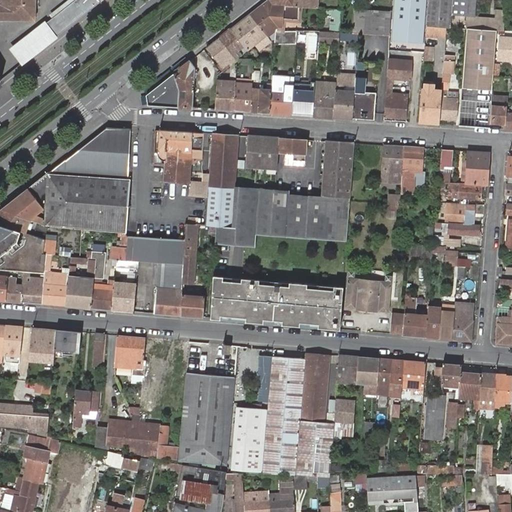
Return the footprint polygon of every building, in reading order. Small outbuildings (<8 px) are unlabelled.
[(0,0),(0,17),(34,18),(34,0),(0,0)] [(72,0),(54,15),(53,16),(45,22),(55,35),(100,0),(72,0)] [(70,0),(52,15),(53,16),(54,15),(72,0),(70,0)] [(267,35),(275,29),(275,26),(275,24),(282,24),(282,15),(299,16),(299,4),(270,2),(268,0),(250,14),(261,27),(264,25),(268,30),(265,33),(266,33),(267,35)] [(422,42),(424,0),(394,0),(392,40),(422,42)] [(431,0),(430,22),(450,24),(451,9),(461,9),(461,13),(474,14),(475,0),(431,0)] [(490,0),(478,0),(477,10),(489,11),(490,0)] [(389,34),(391,10),(371,9),(367,9),(353,8),(352,32),(358,32),(364,32),(389,34)] [(491,17),(506,18),(506,10),(498,9),(498,13),(492,12),(491,17)] [(460,11),(452,10),(451,26),(459,26),(467,26),(498,28),(505,29),(506,18),(491,17),(478,16),(477,19),(467,18),(467,23),(459,22),(460,11)] [(232,29),(244,44),(248,48),(253,44),(260,38),(266,33),(265,33),(268,30),(264,25),(261,27),(250,14),(232,29)] [(55,35),(45,22),(11,48),(22,61),(55,35)] [(446,25),(426,24),(425,33),(445,34),(445,31),(446,27),(446,25)] [(495,62),(497,33),(498,28),(467,26),(462,84),(494,86),(495,73),(495,62)] [(237,60),(237,57),(240,55),(237,51),(244,44),(232,29),(219,39),(233,55),(231,57),(234,62),(237,60)] [(260,38),(253,44),(256,47),(263,41),(260,38)] [(511,38),(503,38),(503,40),(502,40),(501,57),(511,57),(511,38)] [(228,59),(231,64),(234,62),(231,57),(233,55),(219,39),(206,49),(220,65),(228,59)] [(433,45),(424,45),(424,51),(423,60),(432,60),(433,45)] [(394,58),(388,57),(384,115),(407,116),(409,91),(392,90),(393,73),(411,75),(412,59),(394,58)] [(454,61),(445,60),(444,72),(450,72),(453,72),(454,61)] [(179,107),(193,108),(195,73),(196,67),(191,61),(173,75),(178,90),(179,107)] [(315,78),(313,115),(334,117),(336,84),(327,84),(327,90),(319,89),(319,83),(320,63),(316,63),(315,78)] [(441,89),(439,118),(456,119),(458,99),(446,98),(447,90),(450,78),(450,72),(444,72),(443,71),(441,89)] [(356,73),(337,72),(336,84),(334,117),(353,118),(355,79),(356,73)] [(295,83),(293,114),(313,115),(315,78),(312,78),(311,86),(298,85),(299,74),(295,74),(295,83)] [(178,90),(173,75),(147,96),(150,105),(179,107),(178,90)] [(215,109),(234,111),(236,86),(236,79),(217,79),(215,109)] [(364,80),(355,79),(353,118),(374,119),(376,90),(363,90),(364,80)] [(272,84),(270,113),(293,114),(295,83),(272,82),(272,84)] [(250,112),(270,113),(272,84),(266,84),(266,88),(252,87),(250,112)] [(234,111),(250,112),(252,87),(236,86),(234,111)] [(424,88),(421,88),(419,122),(439,123),(439,118),(441,89),(434,89),(424,88)] [(458,91),(447,90),(446,98),(458,99),(458,91)] [(504,120),(504,127),(511,127),(511,110),(505,110),(506,95),(494,94),(492,119),(504,120)] [(487,127),(489,102),(462,99),(460,125),(487,127)] [(60,162),(48,172),(128,179),(131,130),(122,129),(105,128),(60,162)] [(166,182),(190,183),(192,164),(202,160),(204,134),(161,131),(159,161),(167,161),(167,164),(166,182)] [(239,135),(211,133),(204,228),(214,229),(213,246),(258,249),(259,234),(347,240),(354,144),(329,142),(325,196),(289,193),(289,190),(236,186),(239,135)] [(307,140),(248,137),(247,166),(285,168),(285,159),(306,160),(306,146),(307,140)] [(404,146),(384,145),(382,182),(402,183),(404,146)] [(404,146),(402,183),(401,191),(415,191),(416,186),(416,178),(416,171),(423,171),(424,148),(404,146)] [(453,150),(441,149),(440,162),(453,163),(453,150)] [(439,174),(439,182),(487,185),(490,152),(468,150),(466,176),(439,174)] [(50,228),(85,231),(129,234),(135,183),(128,179),(48,172),(34,183),(48,200),(49,213),(49,222),(50,228)] [(416,178),(416,186),(423,186),(424,178),(416,178)] [(34,183),(29,187),(45,208),(49,213),(48,200),(34,183)] [(457,198),(458,186),(446,185),(445,198),(457,198)] [(461,186),(460,198),(481,200),(481,188),(461,186)] [(30,220),(50,228),(49,222),(35,216),(45,208),(29,187),(2,208),(30,220)] [(387,215),(400,216),(401,198),(392,198),(392,205),(387,204),(387,215)] [(449,212),(448,223),(473,225),(474,205),(439,203),(438,211),(449,212)] [(0,225),(24,235),(30,220),(2,208),(0,209),(0,225)] [(473,225),(448,223),(436,222),(435,234),(443,235),(442,245),(448,245),(460,246),(460,240),(448,239),(448,233),(480,235),(480,226),(473,225)] [(194,274),(198,225),(188,224),(187,241),(184,282),(193,283),(193,275),(194,274)] [(32,271),(39,272),(45,272),(45,270),(46,262),(46,257),(51,258),(55,258),(55,246),(47,246),(47,244),(24,235),(0,225),(0,268),(25,271),(25,270),(32,271)] [(432,239),(434,227),(425,225),(423,237),(432,239)] [(435,234),(434,244),(442,245),(443,235),(435,234)] [(140,237),(129,236),(128,248),(127,260),(138,261),(140,237)] [(140,237),(138,261),(145,261),(146,252),(160,253),(179,254),(177,283),(158,281),(155,313),(181,315),(183,294),(184,282),(187,241),(140,237)] [(434,244),(412,243),(411,257),(433,258),(433,251),(434,244)] [(127,260),(128,248),(118,247),(118,253),(117,259),(127,260)] [(92,307),(113,309),(115,281),(116,279),(112,278),(111,288),(101,288),(102,277),(105,276),(107,251),(92,250),(91,261),(95,261),(95,264),(92,307)] [(460,257),(461,251),(447,250),(447,252),(446,260),(460,261),(460,257)] [(160,253),(158,281),(177,283),(179,254),(160,253)] [(460,266),(466,266),(471,267),(472,258),(460,257),(460,261),(460,266)] [(138,261),(127,260),(117,259),(117,265),(117,267),(138,269),(138,261)] [(66,305),(92,307),(95,264),(89,264),(88,277),(69,275),(66,305)] [(22,301),(42,303),(45,272),(39,272),(39,277),(31,276),(32,271),(25,270),(25,271),(24,281),(22,301)] [(42,303),(66,305),(69,275),(69,273),(45,270),(45,272),(42,303)] [(348,272),(345,308),(389,311),(392,276),(348,272)] [(0,299),(5,300),(8,275),(0,274),(0,299)] [(5,300),(22,301),(24,281),(16,280),(16,274),(9,274),(8,275),(5,300)] [(260,280),(216,276),(212,316),(339,327),(343,286),(290,282),(289,286),(260,283),(260,280)] [(115,281),(113,309),(134,311),(136,293),(136,284),(115,281)] [(204,314),(206,296),(183,294),(181,315),(204,317),(204,314)] [(428,316),(427,336),(440,337),(442,311),(434,310),(435,296),(430,296),(429,310),(428,316)] [(405,313),(403,334),(427,336),(428,316),(416,315),(417,306),(412,306),(412,298),(407,298),(405,313)] [(453,339),(455,312),(456,308),(442,306),(442,311),(440,337),(453,339)] [(393,312),(391,333),(403,334),(405,313),(393,312)] [(455,312),(453,339),(471,340),(474,314),(461,312),(455,312)] [(496,343),(511,343),(511,317),(502,317),(498,316),(496,343)] [(24,327),(7,325),(4,363),(4,367),(20,368),(24,327)] [(57,330),(33,327),(30,360),(54,362),(54,356),(57,330)] [(57,330),(54,356),(60,356),(60,351),(80,353),(81,332),(57,330)] [(102,364),(104,334),(97,333),(94,363),(102,364)] [(145,337),(117,335),(114,367),(142,370),(145,337)] [(323,356),(323,354),(308,353),(303,420),(324,422),(329,363),(327,362),(325,361),(324,359),(323,356)] [(380,358),(340,354),(337,383),(357,385),(357,383),(364,384),(363,393),(377,395),(378,385),(380,358)] [(262,471),(329,473),(333,433),(334,424),(301,421),(307,359),(273,356),(262,471)] [(392,359),(380,358),(378,385),(377,395),(389,396),(392,359)] [(405,360),(392,359),(389,396),(390,396),(391,386),(402,387),(405,360)] [(427,362),(405,360),(402,387),(424,389),(427,362)] [(463,372),(463,365),(444,363),(442,385),(461,387),(463,372)] [(480,408),(482,374),(463,372),(461,387),(460,398),(469,399),(469,394),(478,394),(478,400),(476,400),(476,411),(480,411),(480,409),(480,408)] [(234,378),(187,373),(179,458),(226,462),(234,378)] [(497,375),(482,374),(480,408),(480,409),(495,410),(495,406),(496,401),(497,375)] [(496,401),(495,406),(506,407),(506,403),(511,403),(511,400),(511,376),(506,376),(506,375),(497,375),(496,401)] [(52,386),(35,384),(34,394),(51,396),(52,386)] [(390,396),(402,397),(402,387),(391,386),(390,396)] [(76,390),(72,432),(79,433),(80,425),(94,426),(98,410),(99,392),(76,390)] [(429,395),(429,399),(425,440),(442,441),(445,397),(429,395)] [(355,403),(336,401),(334,424),(333,433),(345,434),(346,423),(353,424),(355,403)] [(460,405),(460,404),(452,403),(450,423),(458,424),(459,419),(460,405)] [(400,417),(400,404),(392,404),(392,417),(400,417)] [(0,428),(48,433),(49,420),(32,418),(33,409),(4,406),(3,409),(0,408),(0,428)] [(130,418),(140,419),(140,407),(131,406),(130,418)] [(260,472),(267,410),(236,407),(230,469),(260,472)] [(110,430),(97,429),(95,449),(103,449),(108,450),(109,446),(157,451),(157,458),(176,461),(177,447),(167,446),(169,428),(148,426),(134,424),(111,421),(110,430)] [(373,442),(374,421),(365,421),(364,442),(373,442)] [(352,435),(353,424),(346,423),(345,434),(352,435)] [(6,433),(3,446),(17,449),(20,437),(6,433)] [(31,458),(25,479),(25,481),(38,484),(42,484),(49,453),(52,441),(30,436),(25,456),(31,458)] [(62,443),(52,441),(49,453),(59,455),(62,443)] [(493,475),(494,445),(484,445),(482,475),(493,475)] [(60,511),(78,511),(83,487),(91,489),(97,458),(64,452),(53,510),(60,511)] [(140,468),(142,459),(117,454),(114,464),(123,466),(123,468),(139,472),(140,468)] [(427,474),(443,474),(454,474),(456,457),(448,457),(448,463),(431,462),(427,468),(427,474)] [(154,462),(142,459),(140,468),(152,471),(154,462)] [(167,469),(180,471),(181,465),(168,462),(167,469)] [(418,468),(418,463),(396,463),(395,474),(417,474),(418,468)] [(225,472),(183,465),(181,476),(196,477),(197,482),(182,481),(182,498),(209,504),(207,511),(188,511),(189,508),(174,504),(172,511),(222,511),(226,496),(225,479),(225,472)] [(118,469),(110,467),(107,480),(115,481),(118,469)] [(245,511),(243,474),(225,472),(225,479),(233,479),(234,511),(245,511)] [(295,511),(294,490),(292,474),(268,474),(270,499),(270,511),(295,511)] [(307,482),(316,481),(315,474),(292,474),(294,490),(308,490),(307,482)] [(419,511),(417,474),(366,478),(368,505),(404,502),(404,511),(419,511)] [(511,474),(497,475),(498,485),(511,484),(511,474)] [(443,476),(443,484),(463,483),(463,475),(443,476)] [(23,507),(33,510),(38,484),(25,481),(24,484),(18,482),(16,490),(17,490),(16,496),(25,498),(23,507)] [(9,494),(5,511),(8,511),(12,511),(16,496),(9,494)] [(129,511),(130,511),(122,509),(125,496),(115,494),(112,508),(107,506),(105,511),(129,511)] [(0,510),(0,511),(32,511),(33,510),(23,507),(25,498),(16,496),(12,511),(8,511),(5,511),(0,510)] [(500,496),(500,511),(511,511),(510,496),(500,496)] [(142,511),(145,501),(136,499),(133,511),(142,511)] [(270,511),(270,499),(250,500),(251,511),(270,511)] [(331,502),(331,511),(344,511),(343,500),(331,501),(331,502)]
